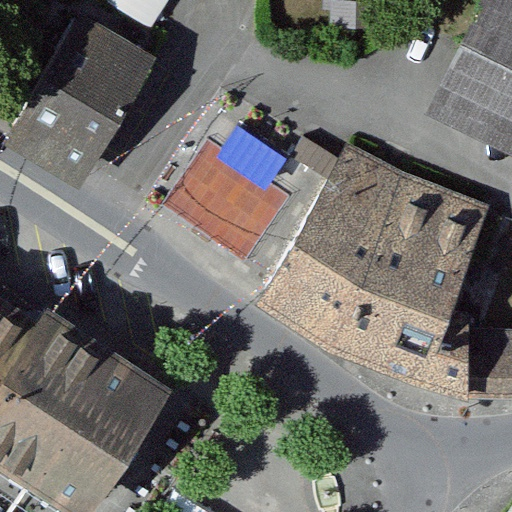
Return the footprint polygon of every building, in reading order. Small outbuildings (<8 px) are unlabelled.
[(169,0),(117,0),(156,23),(169,0)] [(511,0),(481,0),(432,107),(511,143),(511,0)] [(79,172),(153,48),(81,6),(8,129),(79,172)] [(491,204),(348,141),(259,304),(329,351),(401,379),(470,400),(471,329),(471,309),(456,308),(491,204)] [(87,508),(169,379),(50,297),(40,307),(0,281),(0,465),(39,491),(45,480),(87,508)]
